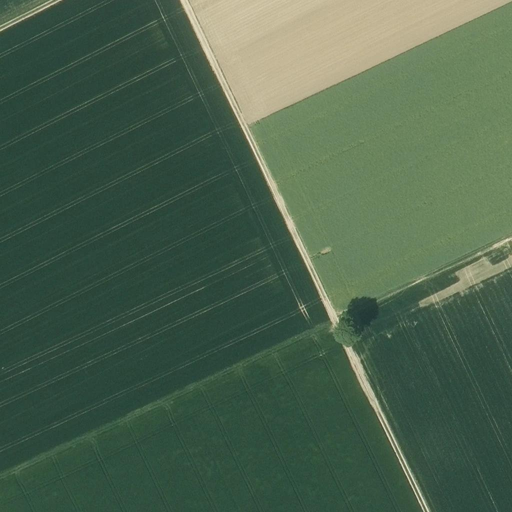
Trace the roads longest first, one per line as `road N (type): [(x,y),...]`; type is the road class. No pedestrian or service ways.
road 1 (track): [(334,320),(0,477)]
road 2 (track): [(334,320),(182,0)]
road 3 (track): [(334,320),(425,511)]
road 4 (track): [(511,236),(334,320)]
